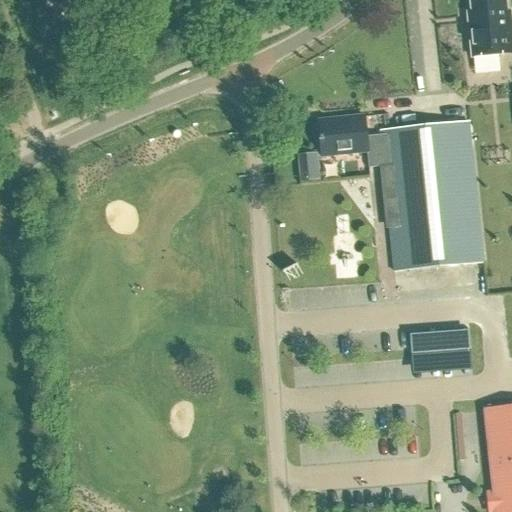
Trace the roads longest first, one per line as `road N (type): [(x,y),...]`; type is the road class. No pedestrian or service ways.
road 1 (residential): [(280,511),(250,101),(237,72)]
road 2 (unclassified): [(0,178),(88,132),(237,72)]
road 3 (unclassified): [(237,72),(359,0)]
road 4 (track): [(0,1),(37,137)]
